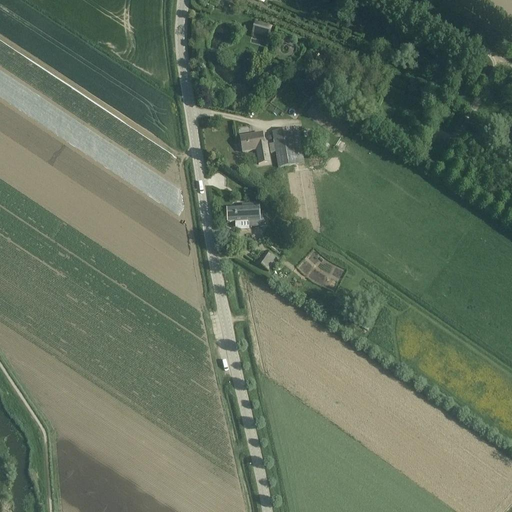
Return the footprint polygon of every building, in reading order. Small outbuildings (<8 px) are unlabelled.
[(255,23),(252,34),(269,38),(272,27),(255,23)] [(388,43),(397,47),(400,38),(392,34),(388,43)] [(270,154),(276,153),(279,166),(299,162),(292,128),(272,132),(274,143),(269,144),(270,154)] [(240,138),(242,138),(243,145),(241,145),(242,153),(256,151),(258,165),(271,163),(269,148),(264,149),(262,134),(240,138)] [(230,176),(226,185),(236,189),(239,180),(230,176)] [(258,204),(251,204),(241,205),(242,209),(227,210),(228,223),(247,222),(249,222),(249,227),(250,228),(262,227),(266,223),(266,215),(264,214),(259,214),(258,204)] [(266,252),(259,263),(258,264),(269,271),(277,260),(266,252)] [(287,277),(291,269),(287,267),(282,274),(287,277)]
